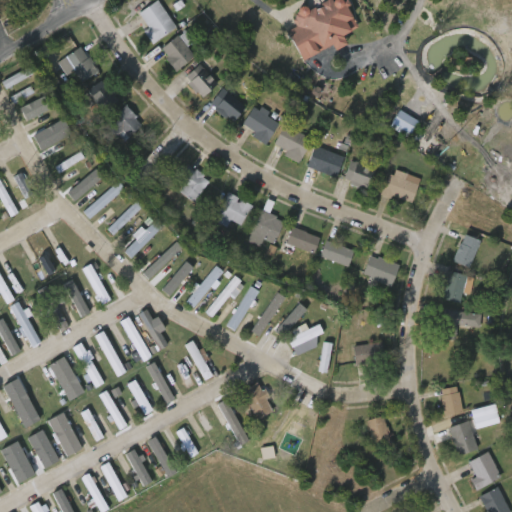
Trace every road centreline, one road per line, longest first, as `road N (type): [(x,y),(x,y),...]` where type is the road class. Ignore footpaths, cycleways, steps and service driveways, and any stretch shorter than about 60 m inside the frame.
road 1 (residential): [(316,388),(150,295),(63,209),(0,99)]
road 2 (residential): [(427,245),(248,167),(182,125),(86,0)]
road 3 (residential): [(455,511),(421,435),(412,335),(427,245),(462,185)]
road 4 (residential): [(270,363),(8,511)]
road 5 (residential): [(0,378),(150,295)]
